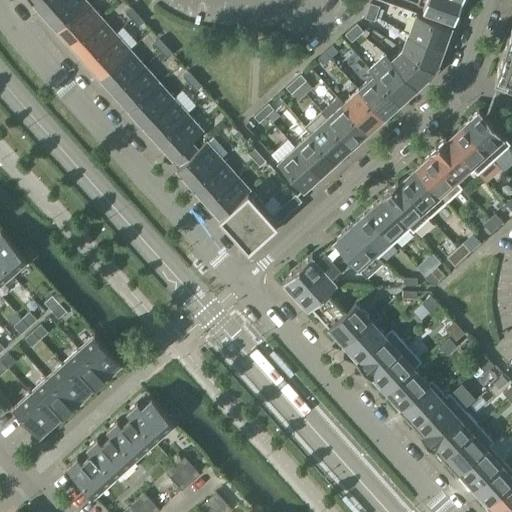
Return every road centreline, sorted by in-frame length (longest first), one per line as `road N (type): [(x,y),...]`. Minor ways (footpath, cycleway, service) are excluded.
road 1 (residential): [(240,285),(460,82),(490,0)]
road 2 (residential): [(0,11),(240,285)]
road 3 (residential): [(240,285),(444,511)]
